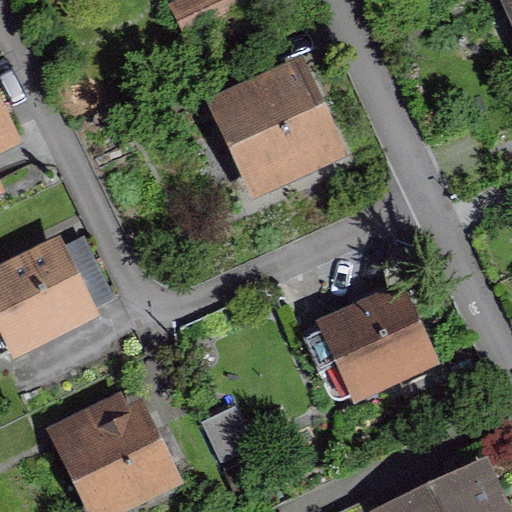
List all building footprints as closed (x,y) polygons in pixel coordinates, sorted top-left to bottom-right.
[(511,0),(503,5),(511,25),(511,0)] [(301,66),(211,107),(260,213),(349,172),(301,66)] [(0,107),(0,206),(8,202),(0,185),(0,160),(21,150),(0,107)] [(58,245),(0,276),(0,330),(21,369),(101,326),(58,245)] [(400,288),(320,323),(359,412),(439,376),(400,288)] [(137,393),(50,433),(86,511),(160,511),(187,500),(137,393)] [(511,511),(488,464),(389,511),(511,511)]
